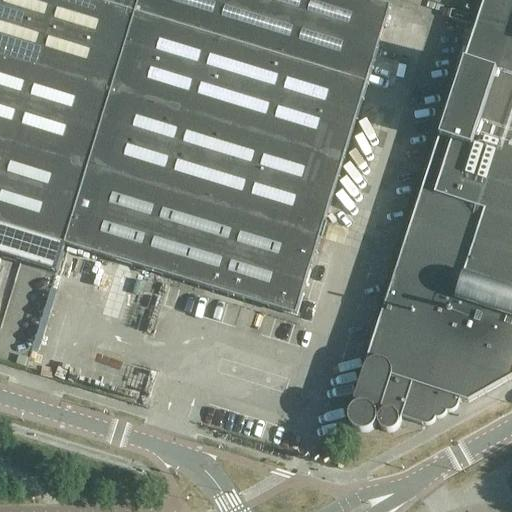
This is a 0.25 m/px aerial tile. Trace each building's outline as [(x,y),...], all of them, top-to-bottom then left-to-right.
[(0,0),(0,57),(113,92),(136,15),(86,0),(0,0)] [(86,0),(136,15),(140,0),(86,0)] [(367,86),(390,9),(360,0),(140,0),(136,15),(367,86)] [(511,0),(485,0),(473,40),(511,49),(511,0)] [(344,162),(367,86),(136,15),(113,92),(344,162)] [(511,99),(511,49),(473,40),(458,85),(511,99)] [(0,140),(89,168),(113,92),(0,57),(0,140)] [(511,99),(458,85),(365,370),(350,416),(350,418),(350,420),(350,423),(350,425),(351,426),(352,428),(353,429),(355,431),(358,433),(359,434),(361,434),(364,434),(366,434),(368,434),(371,432),(373,431),(375,429),(376,427),(377,425),(378,422),(379,422),(379,423),(379,424),(379,427),(380,429),(381,430),(383,432),(385,433),(388,434),(389,434),(392,434),(394,433),(396,432),(398,430),(399,429),(400,427),(402,419),(425,426),(427,427),(429,426),(431,426),(433,425),(434,424),(435,422),(436,421),(436,420),(438,420),(440,420),(443,419),(444,418),(445,417),(446,416),(447,413),(449,414),(452,413),(453,413),(455,412),(457,410),(458,408),(460,401),(469,404),(511,379),(511,99)] [(320,239),(344,162),(113,92),(89,168),(320,239)] [(0,226),(65,246),(89,168),(0,140),(0,226)] [(297,317),(320,239),(89,168),(65,246),(297,317)]
